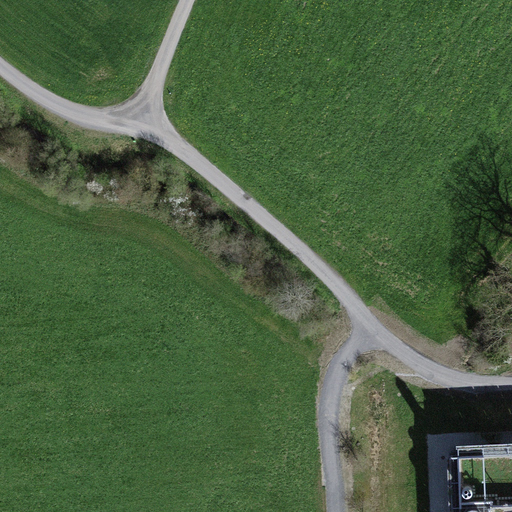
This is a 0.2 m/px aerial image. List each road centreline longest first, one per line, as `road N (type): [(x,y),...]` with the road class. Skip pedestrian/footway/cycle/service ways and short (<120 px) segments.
road 1 (track): [(148,108),(175,143),(333,284),(354,320),(360,511)]
road 2 (track): [(0,71),(57,117),(101,131),(125,127),(148,108),(191,0)]
